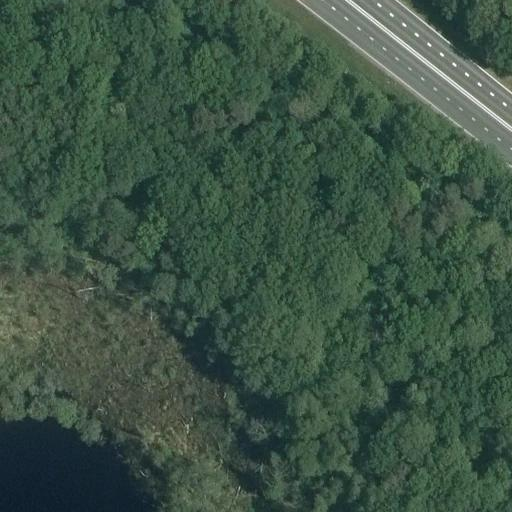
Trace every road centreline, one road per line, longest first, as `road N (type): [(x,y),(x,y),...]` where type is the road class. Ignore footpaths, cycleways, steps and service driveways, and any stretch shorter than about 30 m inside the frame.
road 1 (track): [(511,253),(152,0)]
road 2 (trunk): [(511,131),(346,0)]
